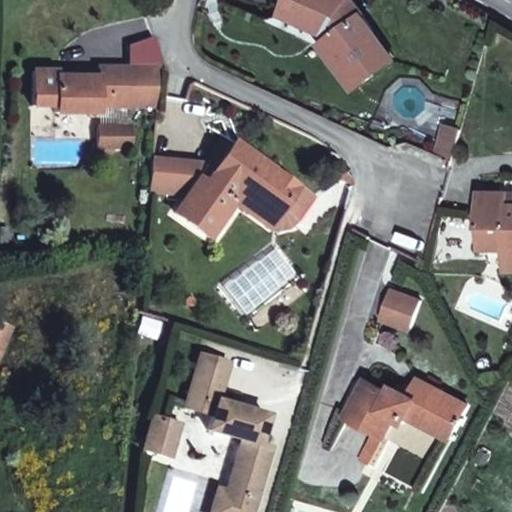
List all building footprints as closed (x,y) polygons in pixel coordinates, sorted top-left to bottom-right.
[(267,0),(262,11),(302,29),(305,22),(319,28),(355,75),(381,53),(349,12),(343,19),(327,5),(330,0),(267,0)] [(330,0),(327,5),(343,19),(349,12),(336,0),(330,0)] [(305,22),(302,29),(316,37),(308,43),(340,86),(355,75),(319,28),(305,22)] [(88,112),(141,114),(144,79),(145,76),(90,71),(90,82),(49,83),(49,76),(23,75),(23,110),(46,111),(46,115),(88,116),(88,112)] [(430,148),(444,154),(451,124),(437,121),(430,148)] [(91,150),(103,151),(104,131),(92,131),(91,150)] [(117,132),(104,131),(103,151),(117,150),(117,132)] [(202,169),(209,174),(231,145),(212,132),(192,162),(202,169)] [(188,179),(182,186),(164,212),(201,236),(224,202),(216,197),(223,187),(266,216),(273,204),(288,181),(231,145),(209,174),(202,169),(192,182),(188,179)] [(151,184),(156,159),(139,158),(137,183),(151,184)] [(151,184),(182,186),(188,179),(192,182),(202,169),(192,162),(156,159),(151,184)] [(511,176),(501,176),(502,201),(502,208),(511,208),(511,176)] [(308,194),(288,181),(273,204),(293,217),(308,194)] [(259,226),(266,216),(223,187),(216,197),(224,202),(259,226)] [(511,208),(502,208),(502,201),(475,201),(476,230),(505,230),(506,249),(507,272),(511,271),(511,208)] [(506,249),(505,230),(476,230),(475,249),(506,249)] [(412,325),(429,291),(402,278),(385,311),(412,325)] [(216,487),(208,511),(259,511),(279,449),(265,444),(273,418),(262,415),(260,422),(247,419),(250,410),(218,400),(230,362),(200,352),(185,406),(207,414),(204,427),(240,438),(225,490),(216,487)] [(436,381),(431,391),(427,398),(413,392),(407,389),(404,395),(378,383),(359,421),(397,440),(408,420),(418,425),(422,417),(466,440),(484,406),(436,381)] [(418,385),(413,392),(427,398),(431,391),(418,385)] [(247,419),(260,422),(262,415),(250,410),(247,419)] [(149,416),(144,437),(157,442),(154,451),(170,455),(178,425),(149,416)] [(141,447),(154,451),(157,442),(144,437),(141,447)]
